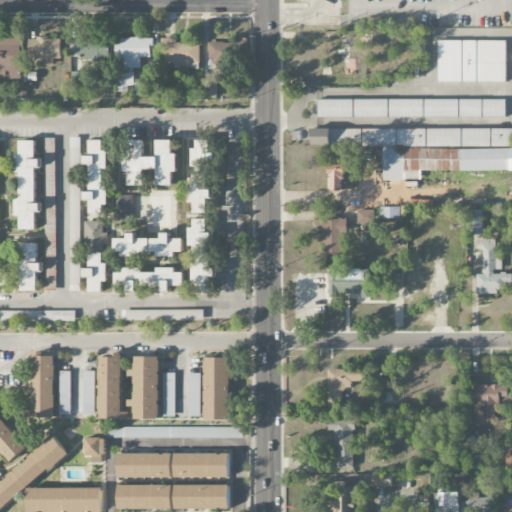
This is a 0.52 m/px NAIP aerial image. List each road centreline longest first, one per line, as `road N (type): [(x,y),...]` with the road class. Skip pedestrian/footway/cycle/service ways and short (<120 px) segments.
road 1 (secondary): [(271,511),(268,0)]
road 2 (residential): [(269,6),(0,5)]
road 3 (residential): [(511,342),(270,343)]
